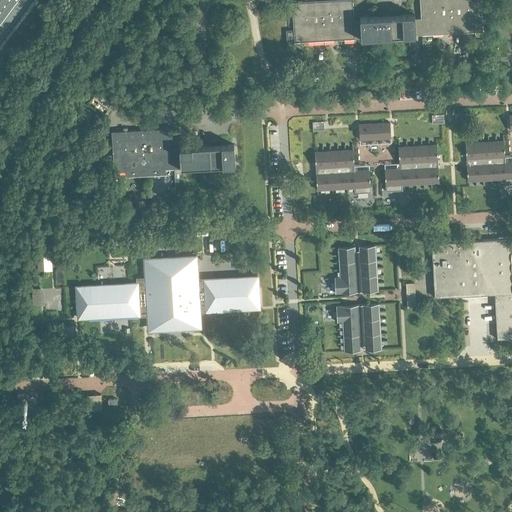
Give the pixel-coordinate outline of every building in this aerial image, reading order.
[(286,40),(294,40),(355,36),(356,38),(361,38),(416,35),(416,33),(474,29),(476,35),(483,35),(483,29),(483,24),(489,24),(488,15),(488,14),(482,14),(481,0),(446,0),(445,0),(420,0),(421,18),(415,18),(415,14),(401,14),(401,16),(397,17),(397,15),(360,17),(360,21),(354,21),(353,0),(328,0),(329,7),(317,7),(317,0),(302,0),(296,0),(292,1),(294,29),(286,30),(286,40)] [(163,106),(180,106),(180,96),(163,97),(163,106)] [(467,113),(456,113),(456,121),(467,121),(467,113)] [(443,114),(432,115),(433,123),(444,122),(443,114)] [(324,121),(313,122),(313,130),(325,129),(324,121)] [(391,137),(390,122),(359,124),(360,139),(391,137)] [(147,130),(136,131),(136,129),(111,131),(113,154),(109,154),(109,160),(113,159),(114,169),(126,169),(126,174),(166,172),(166,166),(181,166),(181,168),(236,165),(235,162),(235,148),(234,144),(180,147),(180,151),(174,151),(172,127),(147,129),(147,130)] [(511,161),(505,162),(504,140),(465,142),(468,181),(505,178),(505,184),(511,183),(511,161)] [(437,144),(398,146),(400,168),(385,169),(386,191),(402,190),(402,185),(439,182),(437,144)] [(370,170),(355,171),(353,149),(315,151),(317,190),(354,187),(355,193),(371,192),(370,170)] [(155,216),(155,208),(143,209),(143,217),(155,216)] [(511,263),(510,237),(432,242),(435,297),(472,295),(471,286),(479,285),(480,294),(495,293),(498,339),(511,337),(511,263)] [(355,246),(338,247),(340,276),(334,277),(335,293),(358,292),(358,291),(361,291),(378,290),(376,244),(359,245),(359,250),(355,250),(355,246)] [(37,250),(38,261),(38,270),(46,270),(46,269),(45,264),(47,264),(50,264),(50,254),(49,250),(48,250),(37,250)] [(76,286),(78,317),(156,313),(156,317),(153,317),(154,330),(196,327),(195,311),(260,307),(258,276),(198,279),(196,255),(145,258),(146,278),(137,279),(138,283),(76,286)] [(406,283),(407,295),(415,295),(415,283),(406,283)] [(415,295),(407,295),(408,307),(416,306),(415,295)] [(359,304),(336,305),(337,322),(343,321),(344,351),(361,350),(361,345),(365,345),(365,350),(382,349),(379,303),(362,304),(359,304)] [(61,326),(61,331),(62,334),(71,334),(74,334),(73,329),(73,326),(61,326)] [(102,401),(101,398),(101,394),(88,395),(88,402),(89,410),(102,409),(102,401)] [(430,427),(426,434),(431,442),(440,441),(445,433),(439,426),(430,427)]
